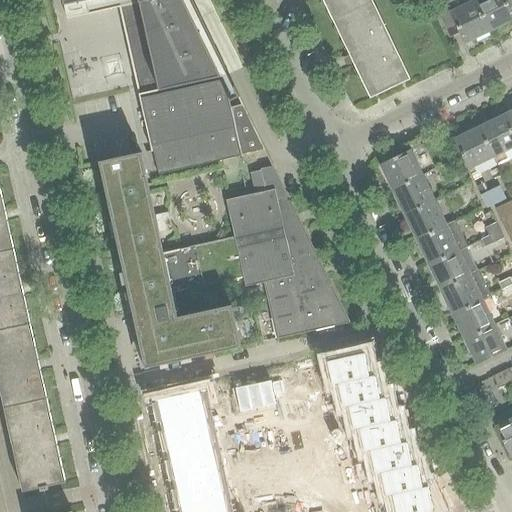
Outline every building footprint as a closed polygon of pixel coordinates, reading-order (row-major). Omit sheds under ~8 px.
[(191,0),(62,0),(67,20),(119,8),(140,100),(141,100),(142,99),(141,99),(223,80),(223,81),(224,81),(225,81),(235,128),(241,157),(265,151),(191,0)] [(375,8),(370,0),(322,0),(335,27),(375,8)] [(474,0),(450,0),(434,8),(449,39),(459,34),(464,45),(490,33),(474,0)] [(511,0),(474,0),(490,33),(511,22),(511,17),(509,11),(511,9),(511,0)] [(409,80),(375,8),(335,27),(370,99),(409,80)] [(141,100),(151,147),(158,175),(159,175),(241,157),(235,128),(225,81),(224,81),(223,81),(223,80),(141,99),(142,99),(141,100)] [(511,131),(504,116),(479,128),(494,158),(511,149),(511,131)] [(469,170),(494,158),(479,128),(454,140),(469,170)] [(380,166),(392,191),(422,176),(410,151),(380,166)] [(141,154),(99,163),(104,184),(109,207),(115,233),(117,241),(133,315),(145,369),(163,365),(179,361),(190,359),(216,353),(241,348),(232,306),(178,318),(172,294),(243,278),(245,287),(264,283),(276,340),(313,332),(348,324),(349,323),(350,323),(340,304),(283,188),(273,167),(261,170),(266,192),(226,201),(235,238),(164,254),(149,187),(141,154)] [(392,191),(404,216),(434,201),(422,176),(392,191)] [(0,187),(0,251),(14,248),(0,187)] [(494,204),(489,193),(481,197),(486,208),(494,204)] [(416,241),(446,226),(434,201),(404,216),(416,241)] [(509,219),(511,217),(511,207),(510,203),(503,206),(509,219)] [(509,219),(503,206),(495,210),(502,222),(509,219)] [(507,233),(511,230),(511,217),(509,219),(502,222),(507,233)] [(485,230),(489,237),(500,232),(496,224),(485,230)] [(416,241),(428,266),(459,251),(446,226),(416,241)] [(503,239),(500,232),(489,237),(492,245),(503,239)] [(14,248),(0,251),(0,333),(31,326),(14,248)] [(428,266),(440,291),(471,276),(470,275),(476,272),(465,249),(459,252),(459,251),(428,266)] [(471,276),(440,291),(452,316),(483,301),(471,276)] [(495,326),(483,301),(452,316),(464,341),(495,326)] [(31,326),(0,333),(0,388),(6,413),(49,404),(31,326)] [(495,326),(464,341),(477,366),(507,352),(495,326)] [(364,353),(327,361),(332,385),(338,384),(370,377),(364,353)] [(306,367),(298,368),(303,387),(310,385),(306,367)] [(501,374),(506,386),(511,382),(511,377),(509,370),(501,374)] [(499,390),(506,386),(501,374),(493,378),(499,390)] [(370,377),(338,384),(343,408),(348,406),(381,399),(375,376),(370,377)] [(158,402),(153,403),(155,412),(160,411),(165,432),(160,433),(162,441),(167,440),(171,461),(166,462),(168,471),(173,469),(178,490),(173,491),(175,500),(180,499),(182,511),(225,511),(199,389),(157,398),(158,402)] [(317,389),(310,391),(314,409),(321,408),(317,389)] [(381,399),(348,406),(353,430),(359,429),(391,421),(386,398),(381,399)] [(49,404),(6,413),(23,491),(40,487),(40,491),(49,489),(48,485),(66,481),(49,404)] [(329,410),(322,412),(326,431),(334,429),(329,410)] [(391,421),(359,429),(364,452),(370,451),(402,444),(397,420),(391,421)] [(510,458),(511,457),(511,420),(496,428),(510,458)] [(340,433),(333,434),(337,453),(344,452),(340,433)] [(402,444),(370,451),(375,474),(380,473),(412,466),(407,442),(402,444)] [(351,455),(344,457),(348,476),(355,474),(351,455)] [(412,466),(380,473),(385,496),(391,495),(423,488),(418,465),(412,466)] [(361,477),(354,479),(359,498),(366,496),(361,477)] [(423,488),(391,495),(394,511),(433,511),(439,509),(429,487),(423,488)]
